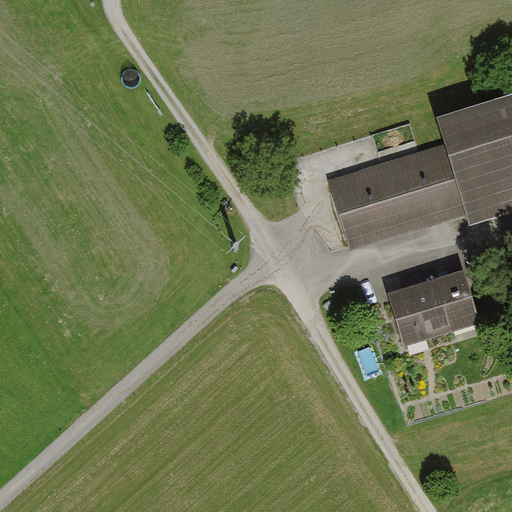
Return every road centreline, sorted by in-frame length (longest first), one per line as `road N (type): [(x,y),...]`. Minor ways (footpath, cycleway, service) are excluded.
road 1 (track): [(511,236),(342,271),(280,260),(0,506)]
road 2 (track): [(437,511),(280,260),(120,31),(110,0)]
road 3 (track): [(412,138),(331,171),(311,213),(305,265)]
